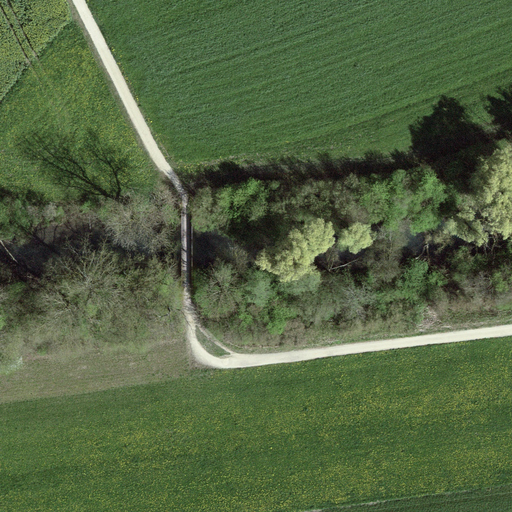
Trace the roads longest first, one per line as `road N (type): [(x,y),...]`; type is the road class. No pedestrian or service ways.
road 1 (track): [(511,331),(221,362),(191,345),(184,303)]
road 2 (track): [(77,0),(184,201)]
